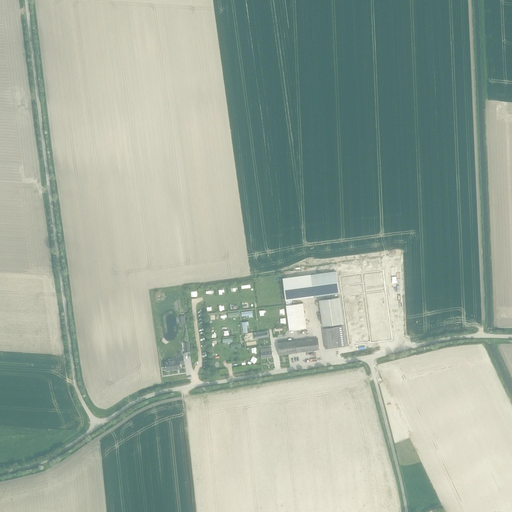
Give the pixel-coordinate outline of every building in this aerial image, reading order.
[(285,300),(338,293),(336,271),(282,278),(285,300)] [(319,301),(322,326),(342,324),(339,299),(319,301)] [(286,305),(289,328),(289,330),(306,328),(303,303),(286,305)] [(342,327),(330,328),(323,329),(325,349),(345,346),(342,327)] [(268,331),(255,333),(255,339),(269,337),(268,331)] [(278,355),(318,349),(317,338),(277,344),(278,355)] [(262,358),(273,356),(272,348),(260,349),(262,358)] [(170,366),(165,366),(166,371),(181,369),(181,364),(184,363),(184,357),(179,357),(180,360),(169,361),(170,366)]
